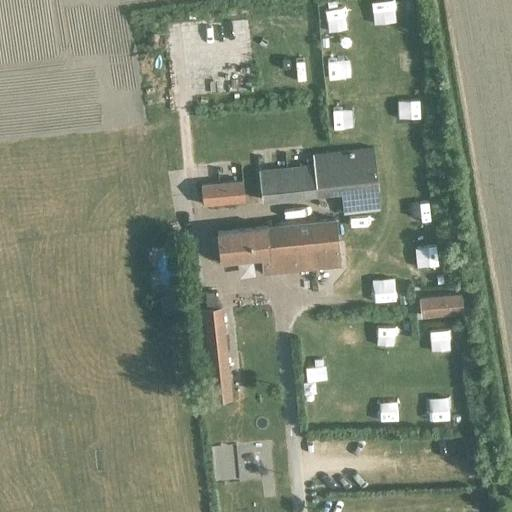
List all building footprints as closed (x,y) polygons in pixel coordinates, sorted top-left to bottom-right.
[(313,163),(258,169),(261,199),(339,190),(342,212),(379,208),(376,186),(377,186),(372,146),(312,153),(313,163)] [(202,203),(244,199),(242,179),(200,183),(202,203)] [(216,230),(219,259),(259,255),(261,272),(339,264),(334,217),(216,230)] [(204,382),(206,399),(230,397),(221,306),(217,306),(216,289),(205,290),(207,307),(203,308),(210,382),(204,382)] [(418,296),(420,314),(462,310),(460,292),(418,296)]
